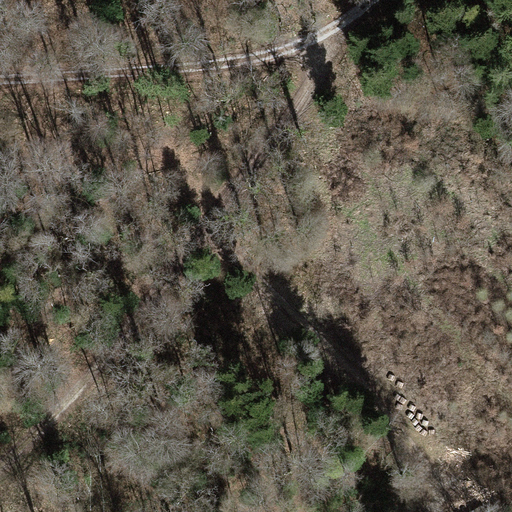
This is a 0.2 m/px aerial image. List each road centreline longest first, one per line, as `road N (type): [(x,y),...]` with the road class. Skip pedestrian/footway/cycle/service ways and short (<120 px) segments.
road 1 (track): [(0,461),(72,397),(244,178),(305,93),(312,40)]
road 2 (track): [(0,81),(198,67),(312,40),(377,0)]
